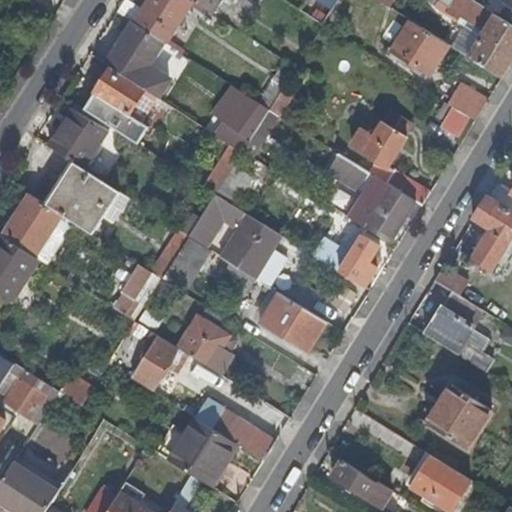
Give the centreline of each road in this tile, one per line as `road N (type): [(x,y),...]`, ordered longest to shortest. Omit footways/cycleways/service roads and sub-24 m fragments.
road 1 (residential): [(511,107),(267,511)]
road 2 (residential): [(0,156),(97,0)]
